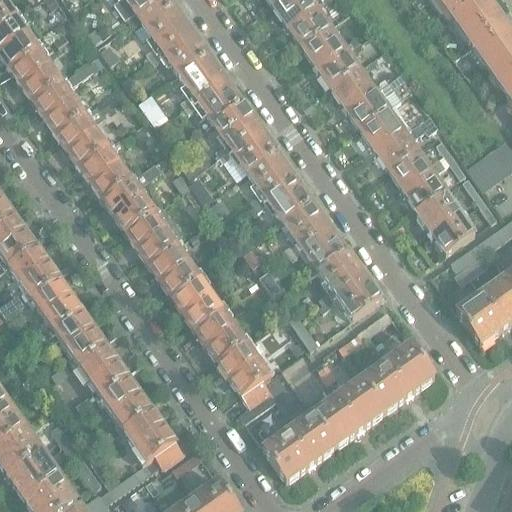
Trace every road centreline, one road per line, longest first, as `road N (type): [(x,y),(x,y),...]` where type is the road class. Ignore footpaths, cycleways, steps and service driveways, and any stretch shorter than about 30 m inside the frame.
road 1 (residential): [(196,0),(504,433)]
road 2 (residential): [(267,511),(0,131)]
road 3 (residential): [(329,511),(444,431),(504,433)]
